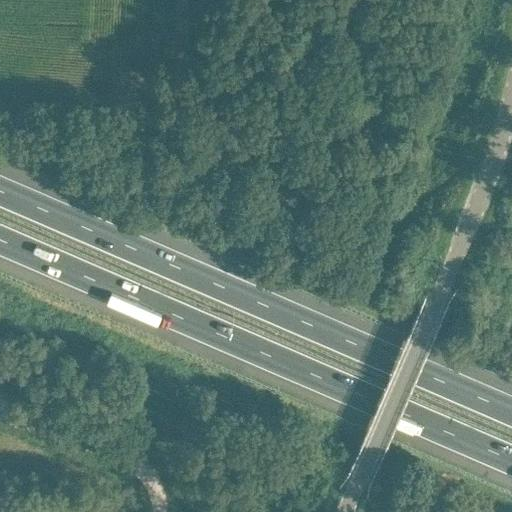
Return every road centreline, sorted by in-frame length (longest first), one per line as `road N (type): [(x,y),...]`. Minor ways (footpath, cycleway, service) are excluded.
road 1 (motorway): [(511,397),(0,174)]
road 2 (motorway): [(0,237),(511,458)]
road 3 (unclassified): [(370,458),(478,210),(511,99)]
road 4 (track): [(165,501),(120,469),(0,413)]
